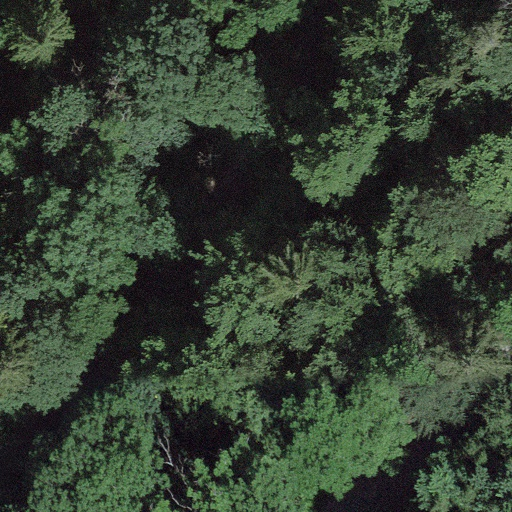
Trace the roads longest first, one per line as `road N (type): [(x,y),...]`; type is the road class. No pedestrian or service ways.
road 1 (unclassified): [(319,0),(165,293),(0,474)]
road 2 (unclassified): [(511,364),(361,511)]
